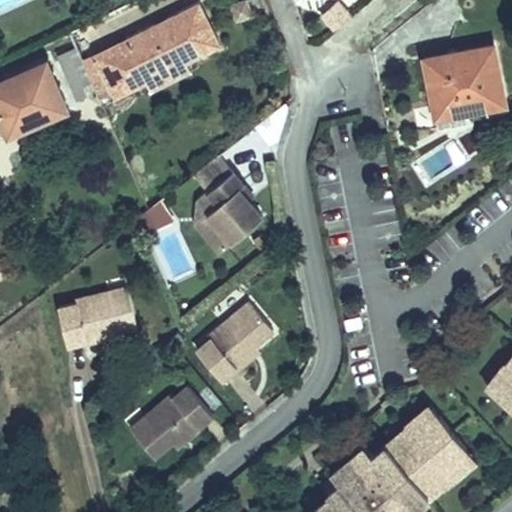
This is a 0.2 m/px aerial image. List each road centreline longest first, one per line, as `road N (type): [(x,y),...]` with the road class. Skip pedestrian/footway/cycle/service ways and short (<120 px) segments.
road 1 (residential): [(166,511),(306,395),(328,351),(295,178),(304,86),(281,0)]
road 2 (residential): [(511,221),(384,326)]
